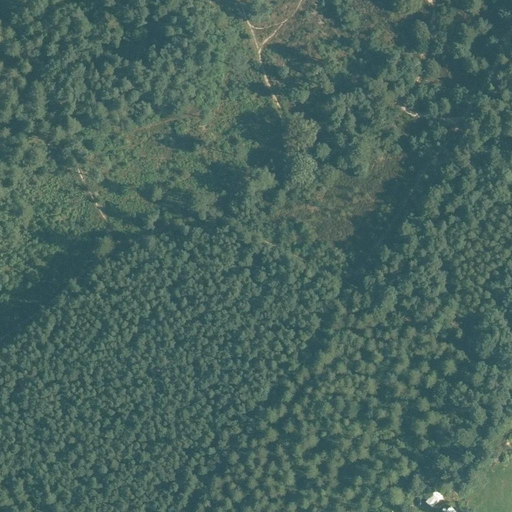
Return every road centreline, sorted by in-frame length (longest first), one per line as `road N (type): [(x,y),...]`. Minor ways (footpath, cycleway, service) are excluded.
road 1 (track): [(180,511),(339,286)]
road 2 (track): [(339,286),(511,373)]
